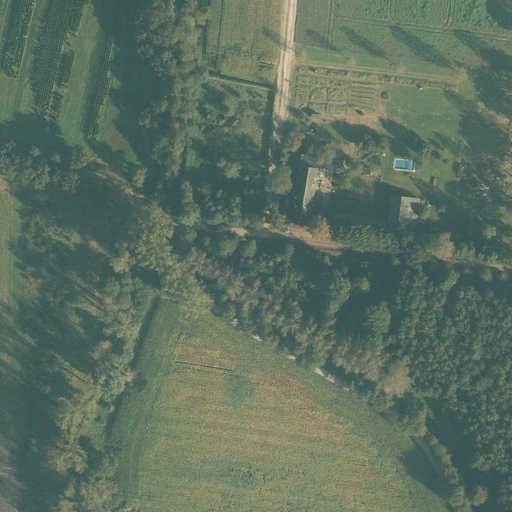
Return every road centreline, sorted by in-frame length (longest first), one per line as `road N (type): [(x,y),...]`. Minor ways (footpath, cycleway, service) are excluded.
road 1 (unclassified): [(160,217),(168,264),(248,332),(407,426),(457,511)]
road 2 (track): [(489,511),(455,435),(379,347),(387,252)]
road 3 (track): [(262,234),(511,271)]
road 4 (unclassified): [(160,217),(98,177),(0,153)]
road 5 (unclassified): [(270,164),(262,234),(160,217)]
road 6 (track): [(270,164),(291,0)]
